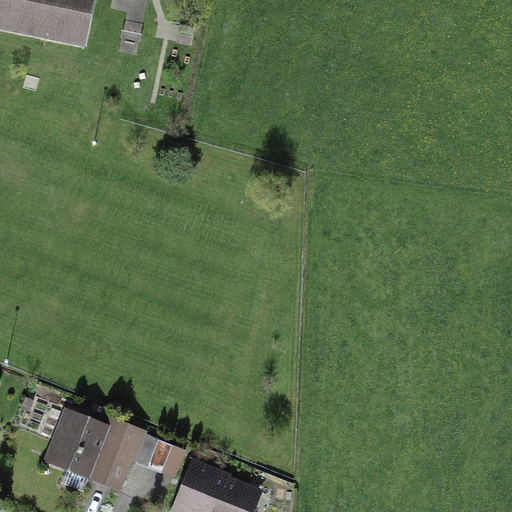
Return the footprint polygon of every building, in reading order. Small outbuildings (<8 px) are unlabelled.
[(0,0),(0,27),(83,44),(92,0),(0,0)] [(192,29),(180,26),(177,41),(189,44),(192,29)] [(132,462),(134,462),(145,435),(110,421),(107,430),(68,415),(51,456),(91,472),(100,451),(122,460),(111,488),(119,491),(132,462)] [(159,440),(145,435),(134,462),(161,473),(172,446),(159,440)] [(249,511),(256,494),(227,482),(228,478),(227,478),(226,481),(218,478),(217,474),(198,466),(183,503),(204,511),(203,511),(249,511)]
